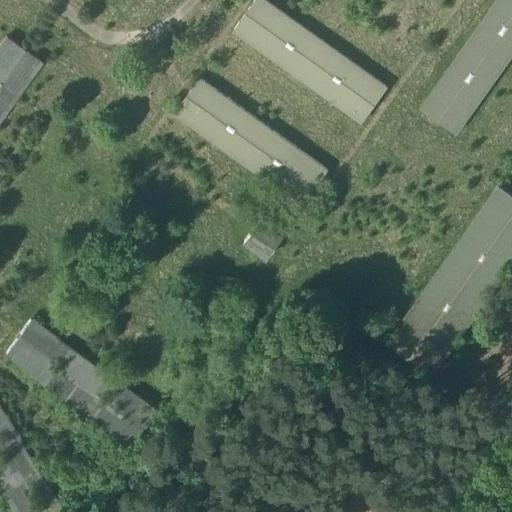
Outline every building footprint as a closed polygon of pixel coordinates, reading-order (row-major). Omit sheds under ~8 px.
[(386,86),(265,0),(254,0),(234,29),(361,120),(386,86)] [(511,0),(497,0),(422,107),(456,131),(511,51),(511,0)] [(5,36),(0,42),(0,115),(39,60),(5,36)] [(327,169),(200,78),(175,112),(303,203),(327,169)] [(511,195),(499,186),(388,342),(432,373),(511,261),(511,195)] [(284,234),(261,217),(244,240),(267,256),(284,234)] [(157,408),(30,317),(5,352),(132,442),(157,408)] [(54,511),(62,507),(0,409),(0,486),(16,511),(54,511)]
